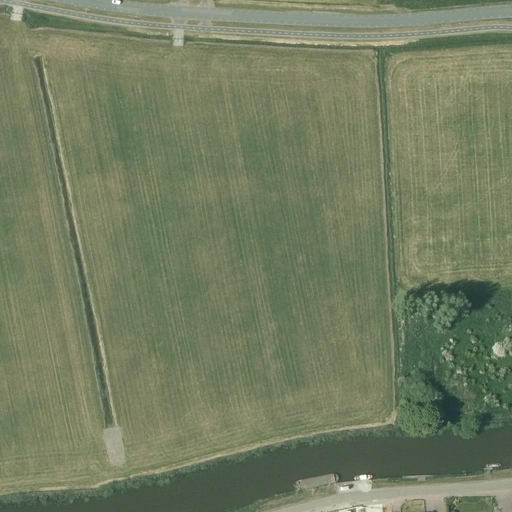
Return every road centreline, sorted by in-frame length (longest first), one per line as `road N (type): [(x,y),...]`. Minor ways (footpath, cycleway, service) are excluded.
road 1 (secondary): [(511,10),(361,20),(91,0)]
road 2 (tertiary): [(291,511),(385,493),(511,483)]
